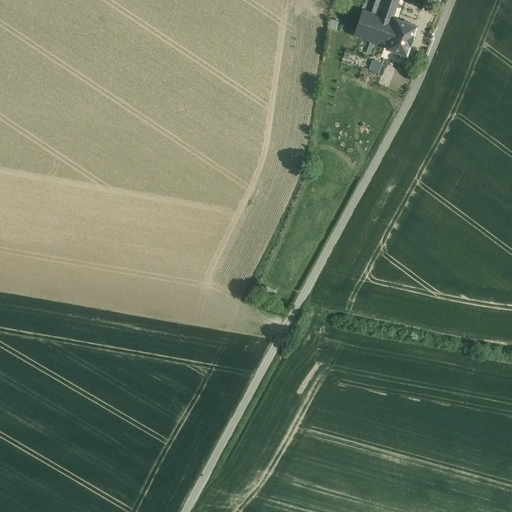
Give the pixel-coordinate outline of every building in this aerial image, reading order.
[(371,13),(362,10),(354,36),(379,44),(387,47),(388,47),(396,22),(392,20),(399,0),(384,0),(379,15),(371,13)] [(375,0),(371,13),(379,15),(384,0),(375,0)] [(337,21),(330,20),(328,28),(335,30),(337,21)] [(417,27),(397,20),(396,22),(388,47),(387,47),(387,49),(407,55),(417,27)] [(381,64),(372,60),(369,70),(378,73),(381,64)]
